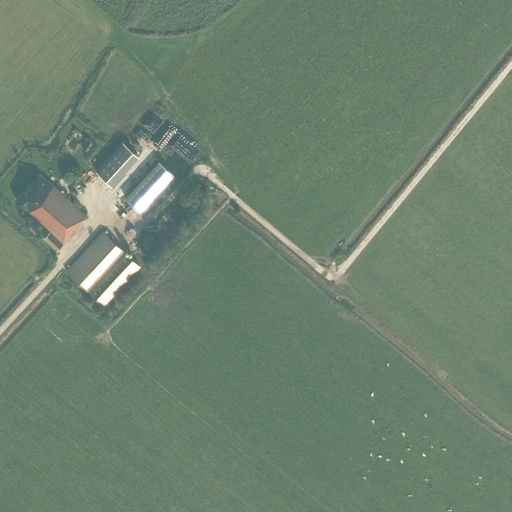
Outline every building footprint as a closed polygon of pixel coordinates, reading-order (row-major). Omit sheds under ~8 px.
[(77,148),(83,135),(74,130),(67,144),(77,148)] [(107,193),(120,177),(127,169),(115,159),(95,182),(97,185),(107,193)] [(160,161),(125,198),(140,211),(174,175),(160,161)] [(80,223),(86,216),(62,193),(64,191),(62,190),(60,192),(47,180),(39,173),(16,199),(64,243),(81,224),(80,223)] [(138,264),(103,231),(66,271),(102,304),(138,264)] [(57,250),(62,244),(52,234),(52,235),(50,232),(44,238),(57,250)]
